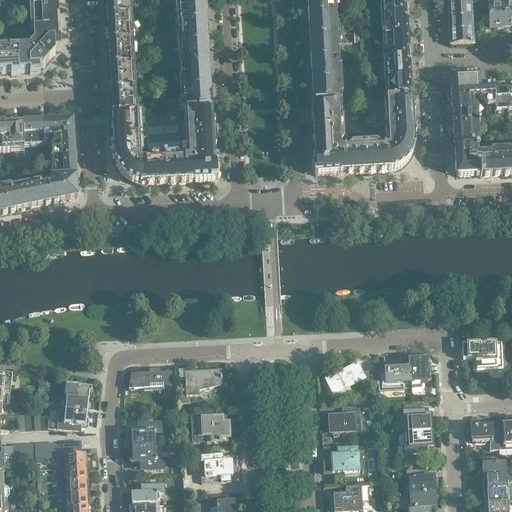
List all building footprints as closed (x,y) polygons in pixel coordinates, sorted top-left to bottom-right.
[(59,20),(58,6),(57,0),(31,0),(32,3),(29,3),(30,20),(33,20),(34,31),(31,31),(31,32),(57,31),(57,20),(59,20)] [(130,17),(128,0),(105,0),(107,19),(130,17)] [(206,25),(204,3),(204,0),(177,0),(179,19),(177,20),(177,23),(179,24),(179,26),(206,25)] [(335,10),(334,0),(307,0),(309,19),(335,18),(335,16),(336,16),(336,11),(335,10)] [(407,15),(406,0),(380,0),(381,4),(383,3),(383,16),(407,15)] [(511,3),(503,4),(504,15),(502,16),(502,20),(504,20),(504,30),(511,29),(511,30),(511,3)] [(502,20),(502,16),(504,15),(503,4),(487,5),(488,16),(488,21),(485,21),(482,21),(483,32),(489,32),(489,31),(496,30),(497,31),(501,31),(503,30),(504,30),(504,20),(502,20)] [(471,19),(470,6),(449,7),(449,12),(447,12),(447,19),(449,19),(449,20),(471,19)] [(408,36),(407,15),(383,16),(384,28),(382,29),(382,38),(408,36)] [(131,42),(130,17),(107,19),(108,43),(131,42)] [(337,40),(336,26),(337,25),(337,20),(336,19),(335,18),(309,19),(310,41),(337,40)] [(471,33),(471,19),(449,20),(450,24),(448,25),(448,32),(450,32),(450,34),(471,33)] [(208,69),(207,44),(206,25),(179,26),(179,28),(177,29),(178,34),(179,35),(181,62),(179,63),(180,67),(181,68),(181,70),(208,69)] [(61,52),(60,41),(58,41),(57,31),(31,32),(31,35),(34,35),(34,44),(31,47),(49,63),(55,56),(55,52),(61,52)] [(472,46),(471,33),(450,34),(450,37),(448,37),(449,45),(451,45),(451,47),(472,46)] [(409,58),(408,36),(382,38),(383,47),(385,47),(386,59),(409,58)] [(338,54),(337,40),(310,41),(311,63),(338,62),(338,60),(339,60),(339,54),(338,54)] [(133,67),(131,42),(108,43),(109,68),(133,67)] [(49,63),(31,47),(29,50),(21,50),(20,48),(18,48),(18,50),(19,74),(20,74),(30,74),(30,76),(40,75),(40,70),(43,69),(49,63)] [(19,74),(18,50),(6,51),(6,48),(0,48),(0,75),(11,75),(11,77),(20,76),(20,74),(19,74)] [(411,80),(409,58),(386,59),(386,72),(384,72),(385,81),(411,80)] [(339,83),(338,69),(339,69),(339,64),(338,63),(338,62),(311,63),(312,85),(339,83)] [(134,92),(133,67),(109,68),(111,93),(134,92)] [(210,113),(209,87),(208,69),(181,70),(181,72),(180,73),(180,76),(182,78),(183,106),(182,107),(182,112),(184,113),(184,114),(210,113)] [(494,107),(493,88),(481,88),(480,75),(450,77),(452,100),(471,99),(473,100),(475,98),(479,98),(479,99),(482,102),(484,102),(485,105),(487,107),(494,107)] [(412,102),(411,80),(385,81),(385,90),(387,90),(388,103),(412,102)] [(340,98),(339,83),(312,85),(314,107),(340,106),(340,104),(341,103),(341,99),(340,98)] [(508,110),(507,87),(502,87),(500,86),(496,86),(495,88),(493,88),(494,107),(494,109),(496,110),(508,110)] [(136,117),(135,104),(137,104),(137,100),(135,100),(134,92),(111,93),(112,118),(136,117)] [(480,125),(480,122),(478,122),(477,115),(475,115),(475,106),(473,105),(473,100),(471,99),(452,100),(454,147),(477,145),(479,145),(479,137),(477,137),(476,129),(478,129),(478,125),(480,125)] [(415,152),(412,109),(412,102),(388,103),(386,103),(340,106),(314,107),(312,107),(316,178),(390,174),(390,173),(392,173),(394,172),(397,171),(399,170),(401,168),(404,166),(405,165),(406,164),(408,162),(410,159),(411,157),(412,155),(413,153),(413,152),(415,152)] [(216,183),(214,139),(212,113),(210,113),(184,114),(167,115),(168,124),(163,125),(165,159),(166,186),(216,183)] [(165,159),(163,125),(158,125),(158,124),(157,124),(150,119),(136,119),(136,117),(112,118),(115,169),(117,169),(118,170),(118,172),(120,174),(121,176),(122,177),(123,179),(125,180),(127,182),(130,183),(131,184),(134,185),(136,186),(138,186),(139,187),(141,187),(166,186),(165,159)] [(73,138),(72,123),(43,124),(44,147),(49,146),(48,140),(73,138)] [(44,147),(43,124),(22,125),(22,127),(23,147),(24,147),(30,147),(30,149),(44,148),(44,147)] [(23,147),(22,127),(0,128),(0,153),(11,153),(11,151),(24,150),(24,147),(23,147)] [(75,159),(74,145),(73,138),(48,140),(49,146),(52,149),(53,160),(75,159)] [(501,177),(500,152),(491,153),(491,155),(484,155),(484,157),(476,158),(475,151),(478,151),(477,145),(454,147),(456,178),(473,177),(473,179),(501,177)] [(511,176),(511,153),(509,154),(509,152),(500,152),(501,177),(511,176)] [(76,180),(75,159),(53,160),(53,166),(51,166),(52,179),(65,179),(65,180),(76,180)] [(77,200),(76,180),(65,180),(65,179),(52,179),(52,185),(47,186),(52,206),(77,200)] [(52,206),(47,186),(41,187),(40,186),(34,187),(34,186),(25,188),(30,210),(52,206)] [(30,210),(25,188),(5,192),(10,215),(30,210)] [(0,216),(10,215),(5,192),(0,193),(0,216)] [(500,345),(464,347),(465,359),(477,359),(477,369),(501,368),(500,345)] [(426,362),(409,362),(410,371),(411,384),(411,389),(421,388),(421,383),(427,383),(427,384),(427,373),(431,373),(429,364),(426,364),(426,362)] [(342,373),(327,380),(334,394),(362,381),(364,379),(361,373),(357,365),(346,371),(342,373)] [(387,372),(386,372),(386,386),(387,391),(403,390),(403,384),(410,384),(410,385),(411,385),(410,371),(396,371),(396,366),(387,368),(387,372)] [(200,397),(199,386),(208,386),(209,389),(223,385),(220,371),(184,373),(185,382),(179,382),(180,403),(190,403),(190,397),(200,397)] [(378,372),(371,373),(372,387),(379,386),(378,372)] [(386,372),(378,372),(379,386),(386,386),(386,372)] [(364,373),(361,373),(364,379),(362,381),(365,387),(372,387),(371,373),(364,373)] [(172,388),(171,377),(171,374),(131,376),(129,391),(172,388)] [(91,393),(92,388),(81,387),(79,387),(78,387),(79,384),(66,383),(66,390),(67,391),(67,399),(89,401),(89,393),(91,393)] [(87,414),(89,401),(67,399),(65,399),(64,406),(66,408),(65,412),(87,414)] [(354,434),(354,421),(359,421),(359,409),(343,410),(343,418),(329,419),(330,435),(332,435),(334,439),(339,439),(340,434),(354,434)] [(86,428),(87,414),(65,412),(65,416),(63,417),(61,432),(67,432),(68,426),(81,427),(86,428)] [(413,414),(404,414),(404,421),(407,421),(407,435),(430,434),(429,419),(424,419),(423,413),(413,414)] [(230,437),(230,434),(232,434),(231,429),(229,429),(229,426),(228,424),(226,425),(225,422),(226,422),(226,415),(197,417),(191,417),(193,444),(207,443),(207,444),(207,445),(207,447),(220,447),(220,445),(228,444),(227,440),(229,439),(229,437),(230,437)] [(0,425),(1,419),(0,418),(0,435),(6,435),(7,435),(7,434),(8,433),(0,433),(0,432),(0,425)] [(503,428),(497,428),(497,429),(497,430),(498,452),(511,451),(511,424),(503,424),(503,428)] [(80,434),(81,427),(68,426),(67,432),(80,434)] [(156,441),(156,435),(160,434),(160,428),(143,429),(142,427),(141,427),(141,429),(136,429),(136,435),(130,436),(130,440),(129,440),(130,449),(131,450),(152,449),(151,441),(156,441)] [(474,430),(471,430),(472,444),(474,444),(475,446),(485,446),(485,443),(490,443),(490,446),(490,453),(498,452),(497,430),(491,431),(491,429),(483,429),(477,430),(477,429),(474,429),(474,430)] [(404,449),(401,449),(401,456),(415,455),(425,455),(425,449),(431,448),(430,434),(407,435),(403,435),(404,449)] [(14,460),(13,448),(3,449),(4,461),(14,460)] [(157,462),(157,456),(152,457),(152,449),(131,450),(131,451),(130,451),(130,460),(131,460),(131,464),(138,464),(138,470),(144,470),(144,471),(145,471),(145,470),(162,469),(162,462),(157,462)] [(360,474),(359,455),(358,455),(357,450),(337,451),(338,456),(331,457),(332,475),(344,474),(344,477),(359,477),(359,474),(360,474)] [(85,456),(80,456),(66,457),(67,470),(86,469),(85,456)] [(232,477),(231,462),(226,463),(225,457),(200,458),(201,464),(204,464),(206,480),(215,480),(215,478),(220,478),(221,485),(231,484),(230,477),(232,477)] [(505,476),(504,466),(507,466),(507,464),(504,464),(504,458),(487,459),(487,465),(484,466),(482,467),(482,474),(485,474),(485,479),(508,478),(508,476),(505,476)] [(86,482),(86,469),(67,470),(68,483),(86,482)] [(433,493),(433,479),(427,479),(426,473),(407,474),(408,481),(410,480),(410,495),(433,493)] [(506,489),(505,479),(508,479),(508,478),(485,479),(485,480),(484,480),(483,480),(483,487),(485,487),(486,492),(509,491),(509,489),(506,489)] [(87,495),(86,482),(68,483),(68,496),(87,495)] [(159,500),(159,494),(163,494),(163,488),(146,488),(146,487),(145,487),(145,489),(140,489),(140,495),(133,495),(133,500),(132,500),(133,509),(134,508),(134,510),(155,509),(155,501),(159,500)] [(346,497),(333,497),(334,511),(361,511),(362,504),(369,503),(369,488),(346,490),(346,497)] [(506,502),(506,492),(509,492),(509,491),(486,492),(486,493),(485,493),(484,493),(484,500),(486,500),(486,505),(509,504),(509,502),(506,502)] [(434,508),(433,493),(406,495),(407,509),(409,509),(409,511),(428,511),(429,508),(434,508)] [(88,508),(87,495),(68,496),(69,509),(88,508)] [(234,511),(234,502),(228,503),(227,497),(210,498),(210,509),(218,509),(217,511),(234,511)] [(0,511),(8,511),(8,499),(4,499),(4,500),(0,499),(0,511)]
